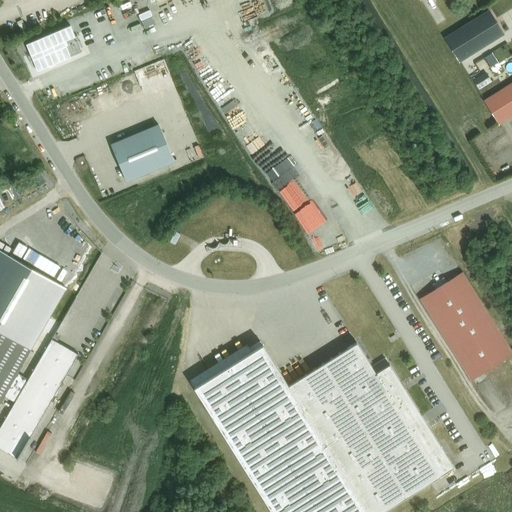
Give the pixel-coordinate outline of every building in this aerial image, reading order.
[(505,32),(490,6),(442,34),(459,58),(505,32)] [(88,16),(73,22),(78,34),(93,28),(88,16)] [(471,76),(478,88),(491,80),(483,68),(471,76)] [(511,112),(511,79),(482,98),(498,122),(511,112)] [(162,123),(113,141),(128,178),(176,159),(162,123)] [(0,399),(1,398),(11,404),(0,423),(0,448),(19,460),(81,354),(52,337),(27,379),(18,374),(66,290),(0,251),(0,399)] [(469,382),(511,355),(459,273),(416,300),(469,382)] [(195,386),(273,511),(382,511),(454,468),(390,365),(377,373),(358,341),(289,384),(263,343),(195,386)]
